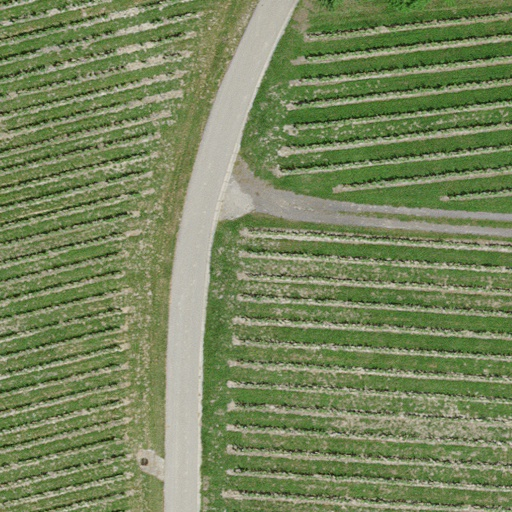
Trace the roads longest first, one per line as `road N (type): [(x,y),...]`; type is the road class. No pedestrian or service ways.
road 1 (unclassified): [(181,511),(187,322),(204,196),(278,0)]
road 2 (track): [(204,196),(511,224)]
